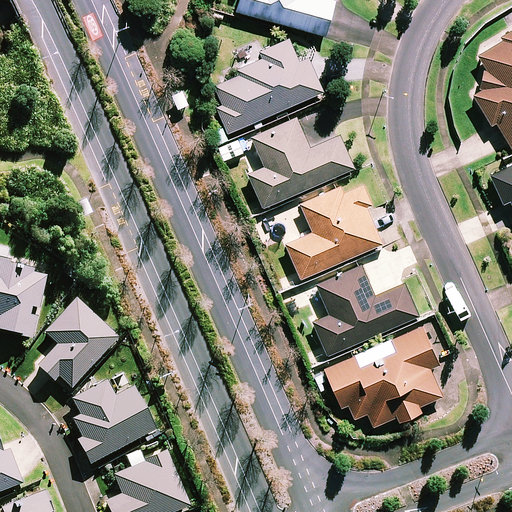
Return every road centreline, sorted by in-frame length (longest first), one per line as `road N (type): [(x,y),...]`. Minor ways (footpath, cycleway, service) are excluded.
road 1 (tertiary): [(79,0),(312,511)]
road 2 (tertiary): [(266,511),(37,0)]
road 3 (residential): [(436,0),(404,76),(404,130),(511,395)]
road 4 (residential): [(333,511),(342,499),(492,443),(511,448)]
road 5 (residential): [(81,511),(49,433),(0,384)]
